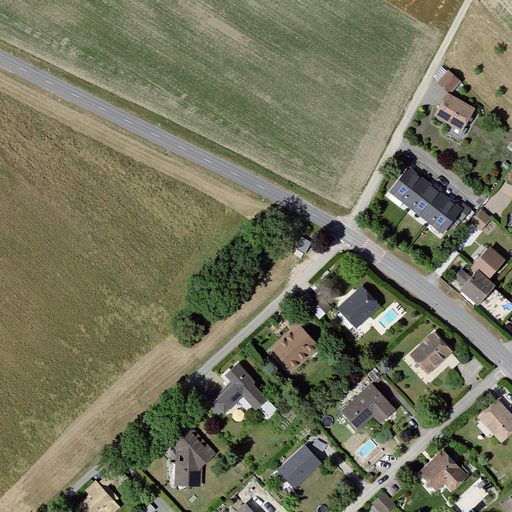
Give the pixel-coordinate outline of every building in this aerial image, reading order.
[(440,83),(450,94),(462,82),(452,72),(440,83)] [(467,132),(480,109),(450,94),(437,116),(467,132)] [(413,210),(432,185),(407,165),(388,191),(413,210)] [(443,233),(463,208),(432,185),(413,210),(443,233)] [(490,219),(479,210),(470,222),(482,230),(490,219)] [(312,242),(302,237),(296,248),(306,253),(312,242)] [(510,262),(492,246),(474,267),(479,271),(463,289),(483,306),(500,286),(493,281),(510,262)] [(455,276),(464,283),(471,274),(463,267),(455,276)] [(360,330),(384,307),(364,286),(340,309),(360,330)] [(332,308),(321,298),(311,308),(323,319),(332,308)] [(302,322),(273,348),(295,373),(324,347),(302,322)] [(458,352),(439,333),(415,356),(433,375),(458,352)] [(272,401),(239,362),(225,374),(236,387),(219,402),(229,413),(248,397),(260,411),(272,401)] [(375,383),(344,414),(362,432),(377,417),(384,424),(400,409),(375,383)] [(511,410),(502,400),(482,419),(505,443),(511,436),(511,410)] [(213,455),(184,424),(165,441),(173,449),(174,486),(199,485),(199,469),(213,455)] [(325,463),(308,445),(282,471),(299,489),(325,463)] [(474,477),(447,448),(421,472),(438,490),(451,477),(462,488),(474,477)] [(100,482),(97,479),(85,491),(89,495),(79,505),(86,511),(103,511),(104,511),(115,511),(121,507),(102,489),(113,479),(120,486),(128,477),(116,466),(100,482)] [(387,511),(395,505),(384,492),(372,503),(379,511),(387,511)] [(151,502),(143,508),(146,511),(154,511),(157,510),(151,502)] [(253,511),(246,503),(235,511),(253,511)]
